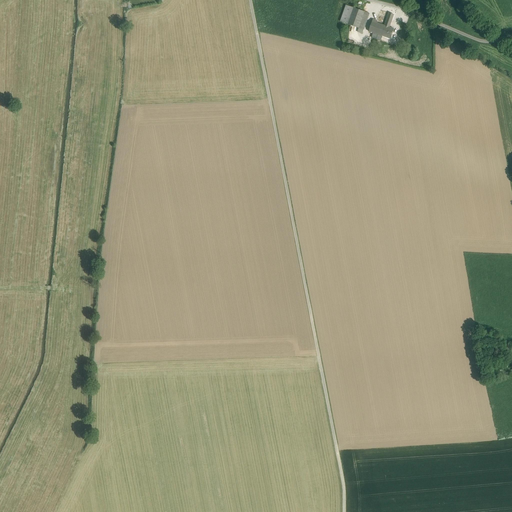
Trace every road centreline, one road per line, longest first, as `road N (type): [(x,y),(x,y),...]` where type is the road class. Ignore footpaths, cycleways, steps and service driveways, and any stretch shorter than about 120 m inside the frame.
road 1 (track): [(343,511),(250,0)]
road 2 (track): [(368,0),(488,41),(511,35)]
